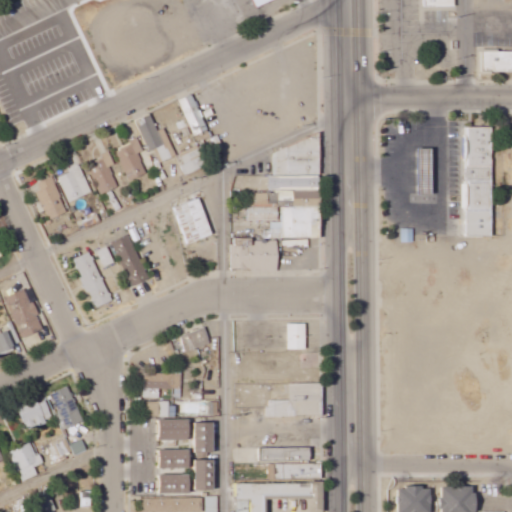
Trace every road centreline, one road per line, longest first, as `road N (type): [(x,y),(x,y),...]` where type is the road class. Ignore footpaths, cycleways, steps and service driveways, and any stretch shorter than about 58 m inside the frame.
road 1 (primary): [(333,0),(339,511)]
road 2 (primary): [(360,511),(355,0)]
road 3 (residential): [(0,167),(334,7),(356,7)]
road 4 (residential): [(0,389),(209,290),(337,288)]
road 5 (residential): [(105,511),(97,378),(0,182)]
road 6 (residential): [(335,89),(511,99)]
